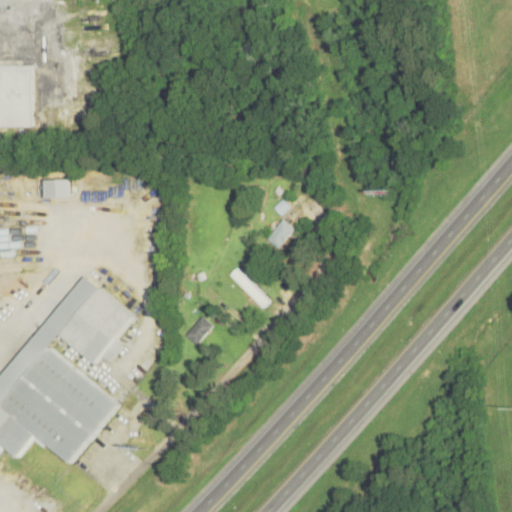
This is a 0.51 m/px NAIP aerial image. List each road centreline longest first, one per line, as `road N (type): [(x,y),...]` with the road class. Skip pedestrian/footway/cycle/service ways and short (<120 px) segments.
road 1 (motorway): [(511,163),(198,511)]
road 2 (motorway): [(261,511),(511,232)]
road 3 (residential): [(94,511),(321,268)]
